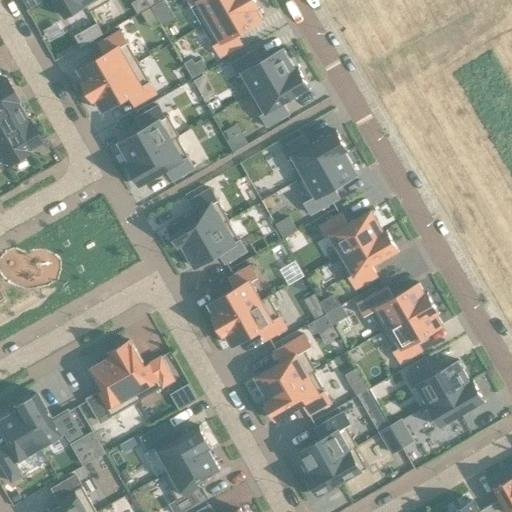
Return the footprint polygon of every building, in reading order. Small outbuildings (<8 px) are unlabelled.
[(34,0),(19,0),(25,9),(36,2),(34,0)] [(55,0),(65,16),(84,5),(85,5),(88,11),(89,10),(83,0),(55,0)] [(83,0),(89,10),(106,0),(83,0)] [(165,0),(160,0),(150,6),(155,14),(169,6),(165,0)] [(187,0),(202,24),(243,0),(187,0)] [(255,0),(243,0),(202,24),(220,56),(242,43),(236,33),(262,17),(256,6),(258,5),(255,0)] [(96,22),(74,34),(80,46),(102,33),(96,22)] [(104,53),(77,68),(83,79),(82,80),(87,90),(138,61),(120,30),(98,42),(104,53)] [(231,62),(231,63),(238,75),(238,74),(249,92),(249,93),(248,93),(249,94),(295,67),(283,47),(259,61),(252,50),(231,62)] [(138,61),(87,90),(93,100),(95,99),(101,110),(128,94),(134,105),(156,93),(138,61)] [(295,67),(249,94),(267,125),(289,113),(283,102),(309,87),(298,67),(296,68),(295,68),(295,67)] [(206,71),(195,76),(205,97),(215,93),(206,71)] [(0,107),(16,98),(4,77),(0,78),(0,107)] [(16,98),(0,107),(0,135),(28,119),(28,118),(26,119),(15,100),(16,100),(17,99),(16,98)] [(142,127),(118,141),(130,162),(179,134),(167,113),(164,115),(161,110),(158,104),(136,117),(142,127)] [(28,119),(0,135),(0,164),(5,161),(5,163),(28,150),(27,148),(41,141),(28,119)] [(303,134),(281,146),(299,177),(296,178),(297,179),(345,151),(345,150),(347,149),(336,129),(309,144),(303,134)] [(130,163),(128,164),(139,184),(157,174),(158,175),(159,175),(158,174),(161,172),(162,173),(163,173),(162,171),(164,170),(166,169),(172,180),(194,167),(177,137),(179,135),(179,134),(130,162),(131,163),(130,163)] [(244,136),(229,144),(233,151),(247,142),(244,136)] [(345,151),(297,179),(308,199),(303,201),(310,213),(339,197),(333,186),(357,172),(345,151)] [(185,215),(168,226),(179,245),(182,244),(182,245),(228,219),(210,187),(188,199),(194,210),(190,213),(190,211),(189,212),(189,213),(186,215),(185,214),(185,215)] [(341,212),(319,224),(326,236),(330,234),(336,243),(341,252),(337,255),(337,256),(383,229),(371,209),(347,223),(341,212)] [(228,219),(182,245),(194,266),(218,252),(225,263),(246,250),(239,238),(228,220),(229,219),(228,219)] [(383,229),(337,256),(355,287),(377,275),(371,264),(398,249),(386,229),(384,230),(383,229)] [(234,287),(207,303),(214,314),(212,315),(218,324),(268,296),(268,295),(261,299),(250,280),(257,276),(250,264),(228,277),(234,287)] [(387,285),(357,302),(364,315),(370,311),(371,311),(382,330),(432,301),(427,291),(425,292),(419,281),(393,296),(387,285)] [(268,296),(218,324),(223,334),(225,333),(231,344),(258,329),(264,340),(286,327),(268,296)] [(432,301),(382,330),(400,362),(422,349),(416,338),(442,323),(436,312),(438,311),(432,301)] [(320,303),(310,310),(316,320),(326,314),(320,303)] [(341,306),(327,314),(333,326),(348,317),(341,306)] [(280,361),(255,375),(267,396),(315,368),(304,349),(311,345),(304,333),(274,350),(280,361)] [(130,339),(109,351),(137,400),(174,379),(160,355),(144,365),(144,364),(130,339)] [(103,389),(87,398),(100,421),(137,400),(109,351),(108,352),(110,355),(90,367),(102,388),(103,389)] [(427,362),(405,375),(412,387),(417,384),(427,403),(426,403),(427,404),(469,380),(458,359),(433,373),(427,362)] [(267,397),(264,399),(276,419),(294,408),(294,410),(295,409),(294,408),(298,406),(298,407),(299,407),(299,405),(302,404),(303,403),(309,414),(331,401),(313,371),(316,369),(315,368),(267,396),(267,397)] [(469,380),(427,404),(439,425),(461,412),(462,413),(463,413),(462,412),(466,410),(466,411),(467,411),(466,409),(484,399),(473,379),(470,381),(470,380),(469,380)] [(192,383),(175,390),(182,406),(199,399),(192,383)] [(371,390),(360,396),(365,406),(376,400),(371,390)] [(37,393),(16,405),(40,446),(65,432),(69,439),(81,432),(68,409),(52,418),(51,417),(37,393)] [(10,442),(0,447),(0,461),(11,481),(22,475),(14,461),(40,446),(16,405),(15,405),(17,408),(0,418),(0,424),(10,442)] [(320,438),(296,451),(308,472),(343,452),(357,445),(346,425),(350,422),(343,410),(314,427),(320,438)] [(401,418),(390,424),(402,446),(413,440),(401,418)] [(164,423),(141,436),(148,448),(155,444),(168,468),(161,472),(162,473),(211,445),(199,425),(199,424),(173,439),(164,423)] [(390,424),(379,430),(392,452),(402,446),(390,424)] [(133,433),(118,442),(122,449),(137,441),(133,433)] [(211,445),(162,473),(177,499),(170,503),(175,511),(179,511),(206,496),(197,480),(219,468),(208,448),(211,446),(211,445)] [(308,473),(306,475),(317,495),(335,484),(336,486),(337,485),(336,484),(339,482),(340,483),(341,483),(340,482),(366,467),(355,447),(357,445),(343,452),(308,472),(309,473),(308,473)] [(61,503),(45,511),(94,511),(96,511),(75,474),(52,487),(61,503)] [(500,497),(489,503),(493,511),(509,511),(507,509),(511,505),(511,476),(494,487),(500,497)] [(473,499),(450,511),(493,511),(489,503),(479,509),(473,499)]
